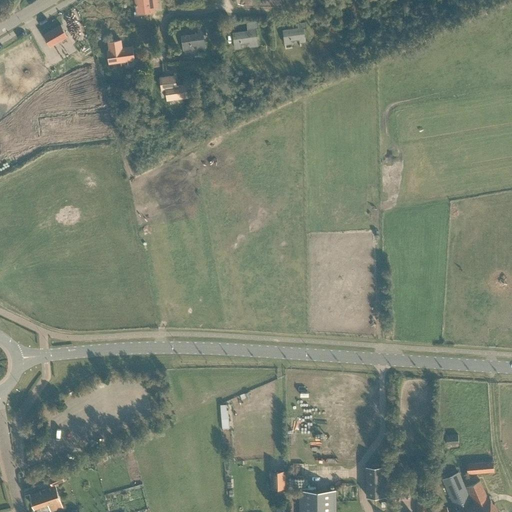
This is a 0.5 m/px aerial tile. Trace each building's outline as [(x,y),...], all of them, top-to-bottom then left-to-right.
[(135,0),(137,12),(144,11),(144,12),(155,11),(154,6),(158,5),(157,0),(135,0)] [(258,27),(257,21),(247,23),(248,30),(233,32),(235,48),(242,48),(241,43),(250,42),(250,46),(258,45),(255,27),(258,27)] [(305,42),(304,38),(303,27),(306,27),(305,22),(298,23),(298,28),(283,30),(285,44),(291,44),(291,40),(299,39),(300,43),(305,42)] [(43,35),(50,46),(67,36),(61,25),(43,35)] [(198,28),(198,33),(182,35),(184,50),(185,53),(191,52),(191,49),(192,49),(191,46),(197,45),(198,51),(205,50),(203,37),(207,36),(205,27),(198,28)] [(109,62),(134,58),(132,46),(121,48),(120,40),(108,41),(110,50),(107,50),(109,62)] [(175,84),(174,76),(161,77),(162,90),(165,89),(167,100),(187,97),(185,84),(178,86),(175,84)] [(227,404),(221,405),(223,428),(230,428),(228,410),(227,410),(227,404)] [(417,465),(417,475),(429,475),(429,459),(418,459),(418,465),(417,465)] [(493,461),(466,464),(467,474),(494,471),(493,461)] [(388,465),(367,465),(367,496),(388,496),(388,465)] [(285,470),(270,470),(270,488),(285,488),(285,470)] [(498,511),(495,503),(493,504),(489,496),(488,496),(480,480),(467,486),(475,502),(469,505),(468,502),(472,500),(459,471),(442,479),(455,508),(462,504),(464,507),(459,509),(459,511),(448,511),(449,511),(447,506),(436,510),(436,511),(498,511)] [(53,485),(65,479),(62,473),(50,479),(53,485)] [(50,511),(63,508),(56,486),(30,494),(34,509),(47,504),(50,511)] [(336,511),(336,489),(299,490),(299,511),(336,511)] [(428,511),(429,497),(417,496),(416,511),(428,511)]
